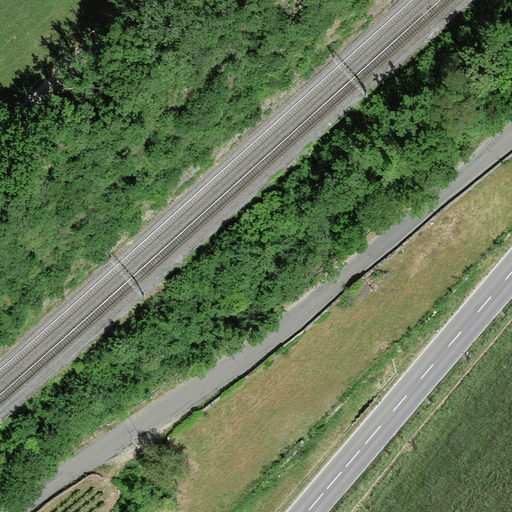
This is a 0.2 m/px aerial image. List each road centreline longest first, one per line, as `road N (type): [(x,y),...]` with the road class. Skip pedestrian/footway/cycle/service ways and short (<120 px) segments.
road 1 (tertiary): [(511,137),(250,353),(14,511)]
road 2 (primary): [(310,511),(511,276)]
road 3 (track): [(0,134),(142,0)]
